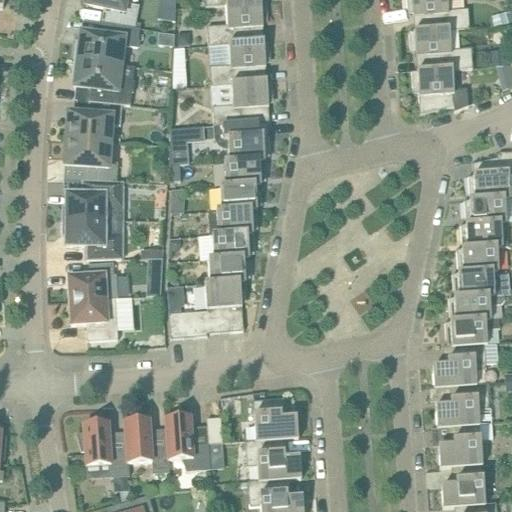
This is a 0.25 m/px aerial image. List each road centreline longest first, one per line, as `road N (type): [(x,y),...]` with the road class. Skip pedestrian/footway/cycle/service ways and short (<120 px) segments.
road 1 (residential): [(39,385),(33,140),(51,0)]
road 2 (residential): [(282,359),(170,378),(39,385)]
road 3 (residential): [(311,166),(299,189),(275,331),(282,359)]
road 4 (residential): [(395,338),(431,175),(416,149)]
road 5 (residential): [(409,511),(395,338)]
road 6 (residential): [(311,166),(297,0)]
road 7 (residential): [(325,354),(336,511)]
road 8 (residential): [(385,149),(373,0)]
road 9 (residential): [(60,511),(39,385)]
